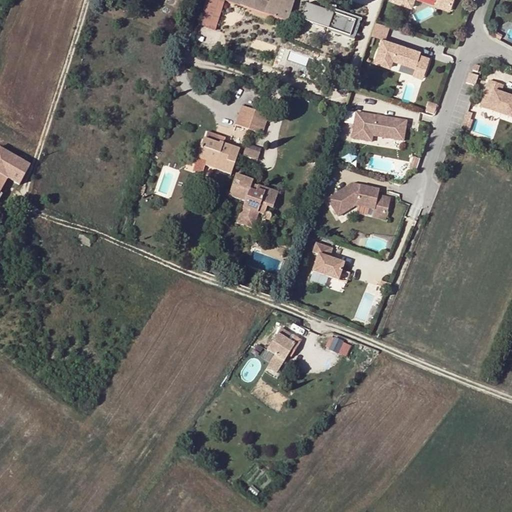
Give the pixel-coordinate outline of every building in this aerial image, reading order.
[(269,2),(262,0),(222,0),(264,15),(269,2)] [(269,0),(269,2),(264,15),(287,23),(295,0),(269,0)] [(449,2),(442,0),(431,0),(430,5),(446,10),(449,2)] [(326,11),(306,4),(301,20),(328,29),(328,31),(355,40),(362,19),(335,11),(327,8),(326,11)] [(383,24),(375,21),(371,35),(378,37),(383,24)] [(503,34),(496,31),(494,36),(500,39),(503,34)] [(417,50),(378,37),(370,61),(386,66),(389,59),(421,70),(426,56),(416,53),(417,50)] [(389,59),(386,66),(419,77),(421,70),(389,59)] [(474,78),(465,75),(462,84),(471,87),(474,78)] [(486,101),(482,111),(509,121),(511,112),(511,100),(496,95),(499,87),(484,82),(479,99),(486,101)] [(479,99),(475,109),(482,111),(486,101),(479,99)] [(235,125),(249,130),(255,111),(242,106),(235,125)] [(255,111),(249,130),(262,135),(269,115),(255,111)] [(406,122),(356,113),(351,139),(371,142),(372,136),(403,141),(406,122)] [(470,120),(465,119),(462,129),(469,131),(472,121),(470,120)] [(207,132),(204,140),(218,145),(219,143),(224,144),(226,138),(207,132)] [(204,140),(203,139),(197,159),(206,162),(205,164),(205,166),(231,175),(239,150),(219,143),(218,145),(204,140)] [(247,144),(245,149),(260,154),(262,149),(247,144)] [(0,148),(0,191),(7,178),(19,185),(30,166),(0,148)] [(260,154),(245,149),(242,156),(257,161),(260,154)] [(249,160),(242,157),(239,166),(246,169),(249,160)] [(419,159),(413,157),(409,169),(415,171),(419,159)] [(245,203),(243,208),(264,215),(264,214),(267,207),(261,205),(265,193),(257,190),(256,192),(250,190),(252,184),(253,181),(236,175),(228,197),(245,203)] [(250,190),(256,192),(257,190),(265,193),(261,205),(267,207),(272,209),(278,192),(258,185),(258,186),(252,184),(250,190)] [(372,218),(385,221),(390,199),(378,196),(379,190),(360,186),(352,184),(326,200),(337,217),(355,206),(374,210),(372,218)] [(243,208),(241,214),(262,222),(263,219),(264,215),(243,208)] [(264,214),(264,215),(263,219),(264,220),(265,222),(267,222),(270,221),(271,219),(271,217),(271,215),(269,213),(266,213),(264,214)] [(21,228),(14,223),(5,237),(12,241),(21,228)] [(91,241),(78,235),(75,242),(88,248),(91,241)] [(312,253),(318,255),(313,272),(338,281),(343,264),(328,259),(332,250),(316,244),(312,253)] [(292,338),(281,331),(277,337),(288,344),(292,338)] [(277,337),(267,353),(283,363),(287,357),(291,359),(301,344),(292,338),(288,344),(277,337)] [(344,342),(334,338),(328,350),(338,354),(344,342)]
